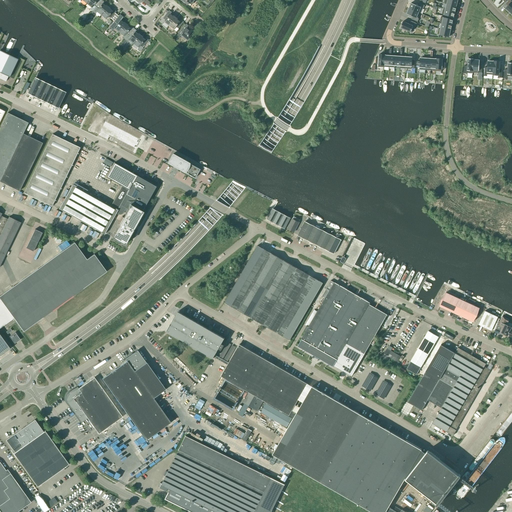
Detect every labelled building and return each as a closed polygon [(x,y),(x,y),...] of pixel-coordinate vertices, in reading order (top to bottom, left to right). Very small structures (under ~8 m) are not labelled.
[(101,15),(108,7),(106,5),(105,6),(102,4),(104,2),(101,0),(96,7),(91,13),(92,14),(93,13),(95,14),(97,12),(101,15)] [(411,3),(409,8),(419,13),(421,8),(423,9),(424,5),(419,3),(417,6),(411,3)] [(108,7),(101,15),(106,19),(108,16),(110,18),(116,12),(113,10),(112,12),(109,9),(110,8),(108,7)] [(409,8),(406,14),(413,17),(412,19),(417,22),(419,19),(417,18),(419,13),(409,8)] [(442,13),(441,14),(453,17),(454,15),(454,14),(455,13),(455,11),(445,9),(443,8),(443,9),(442,10),(442,11),(442,12),(442,13)] [(169,11),(163,18),(165,20),(164,22),(169,26),(176,17),(174,16),(173,17),(170,14),(172,12),(169,11)] [(114,28),(119,32),(126,24),(124,22),(123,23),(120,21),(122,19),(123,17),(120,14),(109,27),(113,30),(114,28)] [(176,17),(169,26),(174,30),(176,27),(178,29),(184,22),(181,20),(180,22),(177,20),(178,19),(176,17)] [(440,21),(440,22),(439,23),(442,24),(451,26),(452,25),(452,23),(452,21),(453,20),(441,17),(440,18),(440,19),(440,21)] [(403,21),(400,28),(411,33),(414,26),(415,27),(417,24),(411,21),(410,24),(403,21)] [(124,40),(134,28),(131,27),(130,28),(127,26),(128,25),(126,24),(119,32),(123,35),(122,38),(124,40)] [(190,30),(187,28),(188,26),(186,24),(181,31),(177,36),(180,38),(182,36),(186,39),(188,41),(192,35),(190,34),(193,31),(190,29),(190,30)] [(133,44),(140,35),(138,34),(137,35),(135,32),(136,30),(134,28),(124,40),(128,42),(129,40),(133,44)] [(437,33),(437,34),(449,37),(449,35),(450,34),(450,33),(450,31),(441,29),(438,28),(438,29),(438,30),(438,31),(437,32),(437,33)] [(140,35),(133,44),(138,48),(140,45),(143,47),(148,40),(146,38),(144,40),(141,38),(142,37),(140,35)] [(9,77),(18,59),(0,50),(0,78),(6,82),(8,77),(9,77)] [(384,68),(384,67),(385,55),(379,54),(379,58),(376,58),(375,64),(378,64),(378,67),(384,68)] [(414,67),(415,61),(412,61),(412,57),(406,57),(405,69),(411,69),(411,67),(414,67)] [(425,70),(426,58),(420,58),(420,61),(417,61),(416,68),(419,68),(419,70),(425,70)] [(442,59),(436,59),(435,71),(441,72),(441,69),(445,69),(445,63),(442,62),(442,59)] [(474,59),(468,59),(467,66),(464,66),(463,73),(467,74),(467,73),(473,73),(474,59)] [(479,60),(474,60),(474,59),(473,73),(478,73),(479,73),(482,73),(482,67),(479,66),(479,60)] [(493,62),(488,61),(487,68),(484,67),(484,76),(487,76),(487,74),(492,75),(493,76),(494,61),(493,61),(493,62)] [(500,61),(494,61),(493,76),(498,76),(498,78),(501,78),(502,69),(499,69),(500,61)] [(66,92),(35,78),(27,93),(58,108),(66,92)] [(0,181),(19,191),(42,143),(23,134),(28,123),(8,113),(0,128),(0,181)] [(139,133),(99,113),(96,117),(89,114),(86,119),(94,123),(93,124),(99,127),(101,124),(105,126),(103,129),(133,145),(139,133)] [(38,163),(24,193),(52,206),(80,148),(52,134),(42,155),(40,154),(36,162),(38,163)] [(195,178),(200,169),(172,154),(168,162),(195,178)] [(114,163),(106,177),(122,186),(113,201),(124,207),(140,216),(156,187),(114,163)] [(73,184),(59,209),(104,234),(116,213),(120,205),(123,207),(124,207),(113,201),(111,206),(73,185),(73,184)] [(119,225),(112,237),(125,245),(132,232),(132,231),(134,228),(133,227),(140,216),(124,207),(123,207),(126,209),(118,224),(119,225)] [(284,229),(290,218),(273,209),(267,220),(284,229)] [(8,220),(0,216),(2,213),(0,212),(0,265),(21,223),(9,217),(8,220)] [(294,232),(299,223),(292,219),(287,229),(294,232)] [(334,254),(341,240),(305,222),(298,236),(334,254)] [(33,252),(42,233),(35,229),(26,248),(33,252)] [(74,242),(0,296),(0,299),(2,301),(14,318),(23,331),(106,272),(94,254),(87,260),(74,242)] [(290,340),(323,283),(257,245),(224,302),(290,340)] [(306,331),(298,346),(333,367),(334,365),(352,376),(387,315),(369,304),(370,303),(335,282),(334,283),(331,281),(326,288),(322,296),(325,298),(309,327),(306,326),(304,330),(306,331)] [(464,300),(454,295),(452,299),(445,296),(441,306),(474,321),(478,311),(462,304),(464,300)] [(0,355),(10,349),(0,334),(0,328),(14,318),(2,301),(0,302),(0,355)] [(479,325),(491,331),(492,329),(494,330),(497,325),(499,319),(497,318),(498,317),(485,311),(479,325)] [(221,350),(224,345),(221,344),(224,339),(178,312),(166,332),(213,359),(214,357),(227,365),(221,376),(293,418),(272,455),(371,511),(405,511),(401,510),(400,511),(396,511),(388,507),(405,478),(436,502),(436,503),(438,504),(460,475),(459,473),(427,450),(425,453),(421,450),(312,386),(296,413),(292,410),(307,384),(239,344),(228,363),(215,355),(218,349),(221,350)] [(497,325),(494,330),(494,332),(499,334),(500,332),(507,336),(508,335),(511,336),(511,327),(505,325),(506,322),(501,319),(498,326),(497,325)] [(418,373),(421,367),(438,337),(428,331),(410,361),(407,367),(418,373)] [(15,344),(20,340),(15,333),(9,336),(15,344)] [(455,353),(441,345),(407,402),(422,411),(428,400),(437,406),(434,411),(438,413),(432,424),(453,436),(456,430),(490,370),(484,367),(486,364),(458,348),(455,353)] [(400,358),(397,357),(398,355),(387,348),(382,357),(389,361),(391,358),(397,362),(396,364),(399,365),(402,360),(400,359),(400,358)] [(146,363),(137,350),(125,359),(127,361),(102,379),(146,440),(171,422),(153,398),(165,389),(146,362),(146,363)] [(105,393),(94,377),(79,389),(77,387),(69,392),(68,392),(67,393),(67,394),(66,395),(66,397),(65,398),(65,399),(66,400),(66,401),(66,402),(67,403),(73,412),(73,413),(73,412),(69,414),(71,417),(74,414),(74,413),(81,423),(87,418),(98,434),(122,417),(105,393)] [(202,408),(205,402),(200,399),(196,405),(202,408)] [(206,414),(211,416),(212,413),(216,415),(219,409),(210,405),(206,414)] [(215,433),(219,427),(200,415),(196,422),(215,433)] [(43,432),(35,420),(6,440),(15,453),(13,453),(37,487),(69,464),(45,431),(43,432)] [(236,435),(234,439),(244,445),(247,442),(236,435)] [(165,499),(191,511),(271,511),(285,485),(185,436),(162,484),(160,483),(158,486),(160,487),(160,488),(166,491),(167,489),(170,490),(165,499)] [(103,450),(113,444),(109,439),(100,445),(103,450)] [(6,471),(0,462),(0,511),(17,511),(31,502),(7,469),(6,471)] [(404,496),(401,500),(411,508),(414,504),(404,496)]
